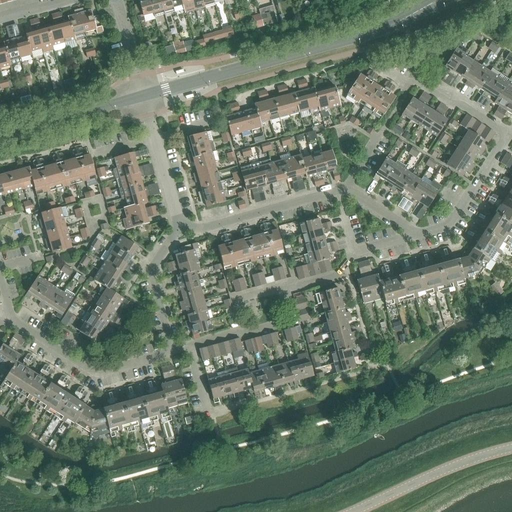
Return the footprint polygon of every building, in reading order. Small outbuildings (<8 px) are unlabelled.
[(134,5),(137,15),(139,22),(155,17),(150,0),(138,0),(140,4),(134,5)] [(150,0),(155,17),(165,15),(160,0),(150,0)] [(171,0),(160,0),(165,15),(175,12),(173,8),(171,0)] [(196,11),(195,6),(192,0),(181,0),(183,5),(186,14),(196,11)] [(192,0),(195,6),(196,11),(206,8),(203,0),(192,0)] [(83,8),(79,9),(85,33),(96,29),(97,34),(103,32),(99,15),(93,17),(91,10),(84,12),(83,8)] [(74,36),(75,35),(76,40),(86,37),(85,33),(79,9),(74,11),(75,15),(68,17),(69,21),(70,21),(74,36)] [(76,40),(75,35),(74,36),(70,21),(69,21),(63,23),(61,12),(56,14),(59,24),(64,43),(76,40)] [(275,12),(261,16),(264,26),(277,22),(275,12)] [(65,47),(64,43),(59,24),(56,14),(52,15),(55,25),(48,27),(53,46),(54,50),(65,47)] [(254,28),(264,26),(261,16),(251,19),(254,28)] [(8,20),(10,32),(21,29),(19,18),(8,20)] [(54,50),(53,46),(48,27),(41,29),(39,18),(34,20),(42,49),(43,53),(54,50)] [(31,52),(42,49),(34,20),(30,21),(32,31),(26,33),(27,36),(31,52)] [(232,28),(223,31),(224,38),(234,35),(232,28)] [(224,38),(223,31),(213,33),(215,40),(224,38)] [(215,40),(213,33),(203,36),(204,40),(205,43),(215,40)] [(31,52),(27,36),(20,38),(19,34),(14,35),(21,58),(32,55),(31,52)] [(22,62),(21,58),(14,35),(10,36),(11,41),(4,42),(5,47),(9,61),(11,65),(22,62)] [(193,40),(184,43),(187,52),(196,49),(193,40)] [(205,43),(204,40),(194,42),(196,49),(206,46),(205,43)] [(184,45),(175,48),(176,55),(186,52),(184,45)] [(452,76),(464,56),(468,50),(459,45),(445,66),(450,70),(448,73),(452,76)] [(0,68),(11,66),(11,65),(9,61),(5,47),(0,48),(0,68)] [(464,56),(452,76),(455,78),(458,75),(462,78),(473,61),(464,56)] [(473,61),(462,78),(467,81),(465,84),(469,87),(482,66),(473,61)] [(482,66),(469,87),(473,89),(475,85),(480,88),(490,72),(482,66)] [(490,72),(480,88),(484,92),(482,95),(486,98),(499,77),(490,72)] [(510,80),(501,74),(499,77),(486,98),(490,100),(492,96),(496,99),(497,99),(505,87),(506,87),(508,83),(510,80)] [(360,75),(347,95),(356,101),(369,81),(360,75)] [(310,110),(319,107),(315,92),(316,92),(315,88),(309,89),(306,79),(301,80),(310,110)] [(294,93),(300,112),(310,110),(301,80),(297,82),(300,92),(294,93)] [(369,81),(356,101),(365,107),(378,86),(369,81)] [(511,85),(508,83),(506,87),(505,87),(497,99),(496,99),(494,103),(499,106),(494,115),(497,118),(511,94),(511,85)] [(75,84),(66,87),(67,93),(77,90),(75,84)] [(324,85),(330,108),(341,105),(335,86),(330,88),(328,84),(324,85)] [(286,85),(282,86),(290,115),(300,112),(294,93),(289,95),(286,85)] [(319,107),(320,111),(330,108),(324,85),(319,86),(321,91),(316,92),(315,92),(319,107)] [(282,86),(277,87),(280,97),(275,99),(280,118),(290,115),(282,86)] [(378,86),(365,107),(373,112),(386,92),(378,86)] [(64,90),(54,92),(56,100),(66,97),(64,90)] [(262,91),(270,121),(280,118),(275,99),(269,100),(267,90),(262,91)] [(262,91),(258,93),(260,103),(255,104),(261,124),(270,121),(262,91)] [(386,92),(373,112),(382,118),(395,97),(386,92)] [(402,114),(411,120),(427,95),(423,92),(418,101),(412,98),(402,114)] [(511,94),(497,118),(501,120),(507,111),(511,114),(511,94)] [(31,95),(20,98),(23,107),(33,104),(31,95)] [(427,95),(411,120),(420,126),(430,109),(425,106),(431,97),(427,95)] [(238,103),(234,104),(242,133),(252,131),(246,111),(241,113),(238,103)] [(430,109),(420,126),(428,131),(444,106),(440,103),(435,112),(430,109)] [(232,115),(226,117),(231,136),(242,133),(234,104),(229,105),(232,115)] [(246,111),(252,131),(262,128),(261,124),(255,104),(250,106),(252,110),(246,111)] [(444,106),(428,131),(437,137),(448,120),(443,117),(448,108),(444,106)] [(465,128),(472,118),(467,115),(460,125),(465,128)] [(472,118),(465,128),(469,130),(470,131),(476,121),(472,118)] [(481,124),(476,121),(470,131),(475,134),(481,124)] [(486,127),(481,124),(475,134),(479,137),(486,127)] [(491,130),(486,127),(479,137),(484,140),(491,130)] [(463,139),(483,152),(486,148),(482,146),(485,141),(484,140),(479,137),(475,134),(470,131),(469,130),(463,139)] [(485,141),(489,143),(495,133),(491,130),(484,140),(485,141)] [(315,131),(306,133),(309,143),(318,140),(315,131)] [(189,142),(190,148),(209,142),(206,132),(183,139),(185,143),(189,142)] [(458,148),(474,158),(477,154),(481,156),(483,152),(463,139),(458,148)] [(213,141),(209,142),(190,148),(192,153),(188,154),(189,159),(212,152),(216,151),(213,141)] [(452,156),(472,169),(475,165),(471,163),(474,158),(458,148),(452,156)] [(138,151),(115,158),(118,168),(137,163),(135,157),(139,156),(138,151)] [(340,180),(332,151),(322,154),(327,173),(332,171),(335,181),(340,180)] [(196,167),(215,162),(212,152),(189,159),(190,163),(194,162),(196,167)] [(320,186),(325,184),(322,174),(327,173),(322,154),(312,156),(320,186)] [(86,181),(96,179),(90,155),(80,158),(86,181)] [(301,176),(306,174),(302,159),(301,155),(291,158),(297,181),(302,180),(301,176)] [(316,187),(320,186),(312,156),(302,159),(306,174),(307,178),(313,177),(316,187)] [(452,156),(446,165),(463,176),(466,171),(470,173),(472,169),(452,156)] [(86,181),(80,158),(70,161),(76,184),(86,181)] [(297,181),(291,158),(281,161),(286,180),(292,178),(293,182),(297,181)] [(380,177),(385,180),(395,164),(386,158),(373,178),(378,181),(380,177)] [(511,163),(504,158),(501,163),(510,169),(511,168),(511,175),(511,176),(511,175),(511,163)] [(278,186),(271,163),(270,159),(260,162),(261,166),(267,185),(272,184),(273,188),(278,186)] [(76,184),(70,161),(60,163),(67,187),(76,184)] [(286,180),(281,161),(271,163),(278,186),(282,185),(281,181),(286,180)] [(194,178),(218,172),(215,162),(196,167),(197,173),(193,174),(194,178)] [(67,187),(60,163),(50,166),(57,190),(67,187)] [(137,163),(118,168),(114,169),(117,179),(144,172),(142,167),(138,168),(137,163)] [(385,180),(389,183),(387,187),(391,189),(404,169),(395,164),(385,180)] [(23,165),(18,166),(25,189),(34,187),(35,186),(30,171),(31,171),(29,167),(24,169),(23,165)] [(258,192),(252,169),(251,165),(241,168),(241,172),(247,191),(252,189),(254,193),(258,192)] [(15,171),(9,173),(15,192),(25,189),(18,166),(14,167),(15,171)] [(57,190),(50,166),(40,169),(47,192),(57,190)] [(267,185),(261,166),(252,169),(258,192),(263,191),(261,187),(267,185)] [(35,186),(34,187),(37,195),(47,192),(40,169),(31,171),(30,171),(35,186)] [(397,188),(402,191),(413,175),(404,169),(391,189),(395,192),(397,188)] [(3,170),(0,171),(0,176),(5,195),(15,192),(9,173),(4,174),(3,170)] [(144,172),(117,179),(119,189),(142,183),(141,177),(145,176),(144,172)] [(201,187),(220,182),(218,172),(194,178),(196,183),(200,182),(201,187)] [(402,191),(407,194),(404,198),(408,200),(421,180),(413,175),(402,191)] [(421,180),(408,200),(412,203),(414,199),(419,202),(430,186),(421,180)] [(200,198),(223,191),(220,182),(201,187),(203,192),(199,193),(200,198)] [(142,183),(119,189),(122,199),(126,198),(149,191),(148,187),(144,188),(142,183)] [(430,186),(419,202),(424,205),(421,209),(426,212),(439,191),(430,186)] [(126,198),(129,207),(143,203),(144,204),(148,203),(146,197),(150,196),(149,191),(126,198)] [(200,198),(201,202),(205,201),(207,207),(226,202),(223,191),(200,198)] [(511,199),(507,197),(501,205),(511,211),(511,199)] [(244,201),(238,203),(240,210),(246,208),(244,201)] [(143,203),(129,207),(124,208),(127,218),(156,210),(155,206),(145,209),(144,204),(143,203)] [(496,214),(511,224),(511,211),(501,205),(496,214)] [(43,219),(39,220),(41,224),(63,218),(61,208),(42,213),(43,219)] [(127,218),(122,220),(125,230),(149,223),(147,218),(158,215),(156,210),(127,218)] [(511,235),(511,224),(496,214),(490,222),(511,236),(511,235)] [(63,218),(41,224),(42,229),(46,228),(47,233),(66,228),(63,218)] [(332,226),(331,222),(321,224),(319,219),(300,224),(303,234),(332,226)] [(485,231),(510,247),(511,244),(508,242),(511,236),(490,222),(485,231)] [(333,231),(332,226),(303,234),(306,244),(325,239),(323,233),(333,231)] [(45,240),(46,244),(69,237),(66,228),(47,233),(49,238),(45,240)] [(284,253),(278,230),(267,233),(274,256),(284,253)] [(504,247),(508,250),(510,247),(485,231),(479,240),(501,253),(504,247)] [(274,256),(267,233),(258,236),(264,259),(274,256)] [(122,236),(116,245),(133,256),(136,251),(139,253),(142,249),(122,236)] [(264,259),(258,236),(248,238),(254,261),(264,259)] [(46,244),(47,248),(51,247),(53,253),(72,248),(69,237),(46,244)] [(254,261),(248,238),(238,241),(245,264),(254,261)] [(325,239),(306,244),(308,254),(337,246),(336,241),(326,244),(325,239)] [(501,253),(479,240),(474,248),(490,259),(495,262),(499,264),(501,261),(497,259),(501,253)] [(245,264),(238,241),(228,244),(235,267),(245,264)] [(167,263),(168,268),(197,260),(195,250),(199,249),(197,243),(181,248),(183,253),(176,255),(177,261),(167,263)] [(228,244),(227,244),(218,247),(224,270),(235,267),(228,244)] [(133,256),(116,245),(111,254),(131,267),(133,263),(130,260),(133,256)] [(305,255),(308,265),(311,264),(312,264),(318,262),(323,261),(329,259),(330,259),(329,253),(339,250),(337,246),(308,254),(305,255)] [(495,262),(490,259),(474,248),(471,253),(467,250),(465,252),(480,273),(483,271),(485,267),(486,268),(488,268),(489,268),(491,268),(492,267),(493,265),(495,262)] [(464,279),(464,278),(478,275),(480,273),(465,252),(462,254),(464,258),(459,260),(464,279)] [(131,267),(111,254),(105,262),(122,273),(125,268),(129,270),(131,267)] [(323,261),(326,272),(332,271),(329,259),(323,261)] [(181,275),(196,271),(200,270),(197,260),(168,268),(170,272),(180,269),(181,274),(181,275)] [(380,282),(378,275),(372,276),(371,273),(372,271),(369,260),(363,262),(374,301),(384,298),(380,282)] [(449,262),(455,287),(462,285),(463,289),(467,288),(464,278),(464,279),(459,260),(449,262)] [(321,274),(326,272),(323,261),(318,262),(321,274)] [(122,273),(105,262),(100,271),(120,284),(122,280),(119,278),(122,273)] [(316,275),(321,274),(318,262),(312,264),(316,275)] [(374,301),(363,262),(358,263),(361,274),(362,275),(363,279),(357,280),(364,303),(374,301)] [(439,265),(447,293),(450,293),(449,288),(455,287),(449,262),(439,265)] [(316,275),(312,264),(311,264),(308,265),(307,265),(310,277),(316,275)] [(305,278),(310,277),(307,265),(301,267),(305,278)] [(441,293),(443,294),(447,293),(439,265),(429,268),(436,292),(441,291),(441,293)] [(281,280),(286,278),(283,267),(277,268),(281,280)] [(301,267),(296,268),(299,280),(305,278),(301,267)] [(275,282),(281,280),(277,268),(272,270),(274,275),(275,282)] [(419,271),(427,299),(430,298),(429,294),(436,292),(429,268),(419,271)] [(120,284),(100,271),(94,280),(107,288),(111,290),(114,285),(117,288),(120,284)] [(181,275),(181,274),(177,275),(179,281),(174,283),(176,287),(199,281),(196,271),(181,275)] [(423,296),(424,300),(427,299),(419,271),(409,273),(416,298),(423,296)] [(261,286),(267,284),(265,278),(263,272),(258,274),(261,286)] [(399,276),(407,304),(411,304),(409,299),(416,298),(409,273),(399,276)] [(256,287),(261,286),(258,274),(252,275),(256,287)] [(32,296),(36,299),(47,282),(38,276),(25,297),(29,299),(32,296)] [(403,301),(404,305),(407,304),(399,276),(390,279),(396,303),(403,301)] [(241,291),(247,290),(244,278),(238,279),(241,291)] [(236,293),(241,291),(238,279),(233,281),(236,293)] [(391,309),(390,305),(396,303),(390,279),(380,282),(384,298),(387,310),(391,309)] [(181,290),(183,296),(202,290),(205,289),(202,280),(199,281),(176,287),(177,291),(181,290)] [(55,288),(47,282),(36,299),(41,302),(39,305),(43,308),(55,288)] [(64,293),(55,288),(43,308),(46,310),(49,307),(53,310),(64,293)] [(107,288),(102,297),(118,307),(121,303),(130,308),(133,304),(111,290),(107,288)] [(322,303),(345,297),(344,292),(340,293),(338,288),(319,293),(316,294),(319,304),(322,303)] [(64,293),(53,310),(58,313),(56,316),(60,319),(73,299),(75,295),(66,289),(64,293)] [(181,307),(204,300),(202,290),(183,296),(184,301),(180,302),(181,307)] [(122,322),(124,318),(115,312),(118,307),(102,297),(96,305),(122,322)] [(295,306),(306,303),(305,297),(293,300),(295,306)] [(325,313),(344,308),(342,302),(347,301),(345,297),(322,303),(325,313)] [(481,298),(475,300),(477,306),(483,304),(481,298)] [(188,315),(207,310),(204,300),(181,307),(182,311),(187,310),(188,315)] [(119,326),(122,322),(96,305),(93,303),(87,312),(91,314),(107,325),(110,320),(119,326)] [(296,311),(308,308),(306,303),(295,306),(296,311)] [(441,303),(435,304),(438,315),(444,314),(441,303)] [(296,311),(298,317),(309,313),(308,308),(296,311)] [(328,323),(351,316),(350,312),(345,313),(344,308),(325,313),(328,323)] [(185,322),(187,326),(210,320),(207,310),(188,315),(190,321),(185,322)] [(309,313),(298,317),(299,322),(311,319),(309,313)] [(85,322),(102,333),(111,339),(113,335),(104,329),(107,325),(91,314),(85,322)] [(351,316),(328,323),(330,333),(349,327),(348,322),(352,321),(351,316)] [(64,317),(61,322),(66,326),(69,321),(64,317)] [(210,320),(187,326),(188,331),(192,330),(194,335),(213,330),(210,320)] [(108,343),(111,339),(102,333),(85,322),(79,331),(96,342),(99,337),(108,343)] [(296,327),(290,329),(293,341),(299,339),(296,327)] [(349,327),(330,333),(333,343),(356,336),(355,332),(351,333),(349,327)] [(290,329),(284,330),(288,342),(293,341),(290,329)] [(0,368),(12,350),(21,336),(16,333),(10,342),(10,344),(8,347),(3,344),(1,347),(0,348),(0,368)] [(276,333),(270,334),(274,346),(279,344),(276,333)] [(270,334),(265,336),(267,343),(268,348),(274,346),(270,334)] [(0,368),(0,370),(7,376),(8,376),(17,362),(21,356),(16,352),(18,349),(20,349),(26,339),(21,336),(0,368)] [(336,352),(351,348),(351,349),(355,348),(353,342),(357,340),(356,336),(333,343),(336,352)] [(251,340),(254,351),(254,353),(264,351),(262,345),(260,337),(251,340)] [(240,338),(234,340),(238,351),(243,350),(240,338)] [(234,340),(229,341),(232,353),(238,351),(234,340)] [(251,340),(245,341),(248,353),(254,351),(251,340)] [(229,341),(223,343),(218,344),(221,356),(232,353),(229,341)] [(218,344),(212,346),(216,358),(221,356),(218,344)] [(212,346),(207,347),(210,359),(216,358),(212,346)] [(200,349),(203,361),(210,359),(207,347),(202,349),(202,348),(200,349)] [(351,348),(336,352),(332,353),(334,363),(357,357),(356,353),(352,354),(351,349),(351,348)] [(299,360),(304,379),(309,377),(310,381),(315,380),(309,357),(307,353),(297,356),(299,360)] [(357,357),(334,363),(337,374),(356,368),(355,363),(359,361),(357,357)] [(304,379),(299,360),(289,362),(295,386),(300,384),(298,380),(304,379)] [(4,388),(6,385),(12,388),(25,367),(17,362),(8,376),(7,376),(1,386),(4,388)] [(295,386),(289,362),(279,365),(284,384),(290,383),(291,387),(295,386)] [(173,365),(167,367),(178,405),(188,402),(182,379),(176,381),(175,377),(176,376),(173,365)] [(284,384),(279,365),(269,368),(275,391),(280,390),(279,386),(284,384)] [(18,392),(15,396),(18,397),(34,373),(25,367),(12,388),(18,392)] [(167,367),(161,368),(164,379),(166,380),(167,383),(161,385),(163,392),(167,408),(168,408),(178,405),(167,367)] [(238,392),(243,391),(238,372),(237,368),(227,371),(228,375),(235,398),(239,397),(238,392)] [(275,391),(269,368),(259,371),(264,390),(270,388),(271,392),(275,391)] [(238,372),(243,391),(249,389),(250,394),(254,392),(255,392),(249,373),(250,373),(248,369),(238,372)] [(255,392),(254,392),(255,397),(260,395),(259,391),(264,390),(259,371),(250,373),(249,373),(255,392)] [(34,373),(18,397),(21,399),(23,396),(29,399),(43,378),(34,373)] [(235,398),(228,375),(218,377),(224,396),(229,395),(230,399),(235,398)] [(218,377),(208,380),(215,403),(219,402),(218,398),(224,396),(218,377)] [(35,403),(33,407),(35,408),(51,384),(43,378),(29,399),(35,403)] [(51,384),(35,408),(38,410),(40,407),(46,410),(60,389),(51,384)] [(52,414),(50,418),(53,419),(68,395),(60,389),(46,410),(52,414)] [(168,421),(172,420),(168,408),(167,408),(163,392),(153,395),(160,419),(167,417),(168,421)] [(68,395),(53,419),(55,421),(58,418),(63,421),(77,400),(68,395)] [(143,398),(151,426),(155,425),(154,421),(160,419),(153,395),(143,398)] [(147,423),(148,427),(151,426),(143,398),(134,400),(140,424),(147,423)] [(67,429),(70,431),(75,422),(86,406),(77,400),(63,421),(69,425),(67,429)] [(124,403),(132,431),(135,430),(134,426),(140,424),(134,400),(124,403)] [(127,428),(129,432),(132,431),(124,403),(114,406),(121,430),(127,428)] [(75,422),(88,431),(91,431),(95,405),(92,405),(92,406),(90,409),(86,406),(75,422)] [(110,432),(109,427),(104,409),(99,410),(98,406),(95,405),(91,431),(91,435),(92,435),(96,439),(99,436),(110,432)] [(121,430),(114,406),(104,409),(109,427),(110,432),(112,437),(115,436),(114,432),(121,430)]
